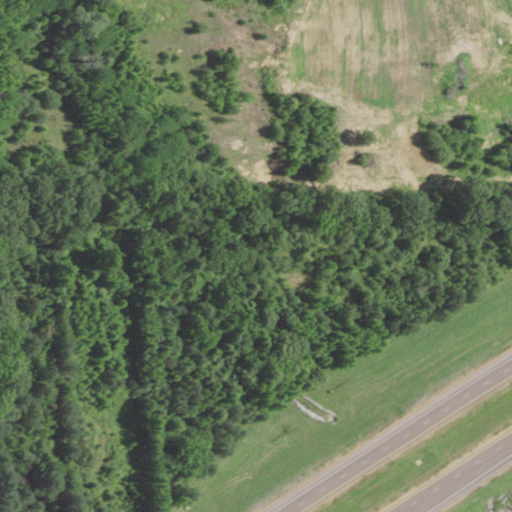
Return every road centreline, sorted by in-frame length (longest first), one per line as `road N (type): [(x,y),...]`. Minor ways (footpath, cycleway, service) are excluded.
road 1 (motorway): [(511,366),(274,511)]
road 2 (motorway): [(389,511),(511,435)]
